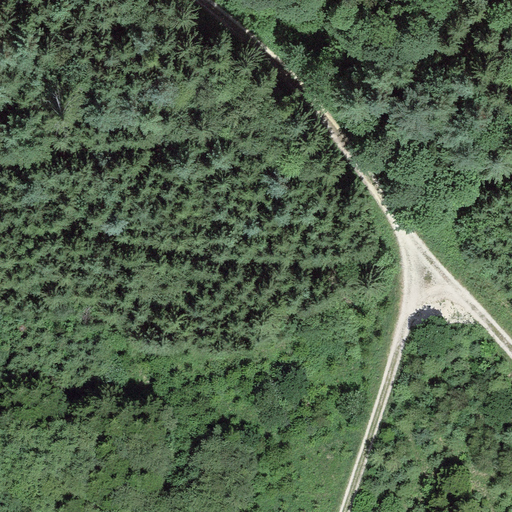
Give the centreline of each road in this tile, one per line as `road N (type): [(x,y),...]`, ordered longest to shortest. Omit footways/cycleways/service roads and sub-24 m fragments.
road 1 (track): [(205,0),(297,86),(511,346)]
road 2 (track): [(413,229),(397,342),(347,511)]
